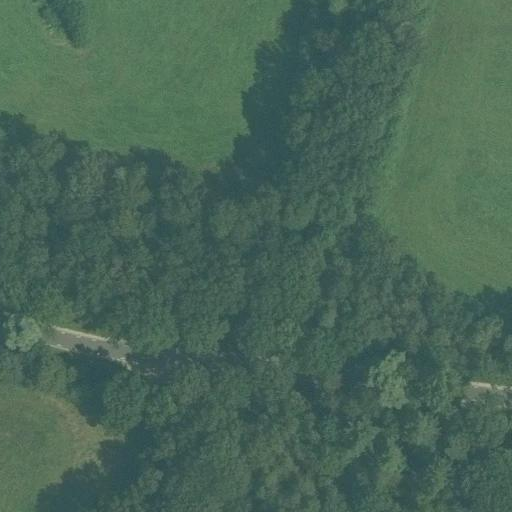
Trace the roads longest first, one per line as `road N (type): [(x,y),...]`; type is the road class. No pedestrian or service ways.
road 1 (tertiary): [(0,320),(137,356),(511,395)]
road 2 (track): [(395,511),(131,354)]
